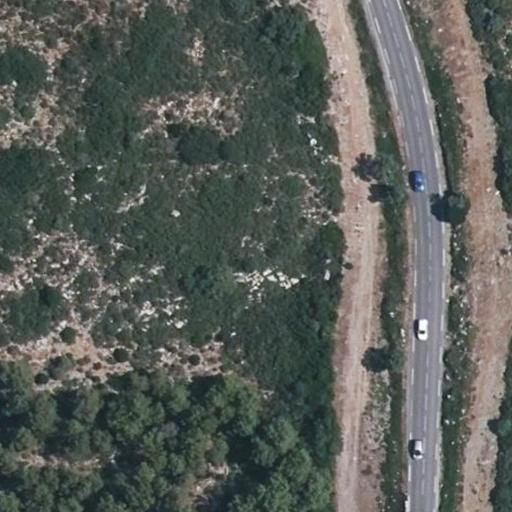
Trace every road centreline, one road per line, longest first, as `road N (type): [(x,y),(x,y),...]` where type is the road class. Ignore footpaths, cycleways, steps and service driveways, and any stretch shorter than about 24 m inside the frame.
road 1 (track): [(321,0),(344,65),(370,212),(346,427),(345,511)]
road 2 (secondary): [(419,511),(428,216),(411,101),(383,0)]
